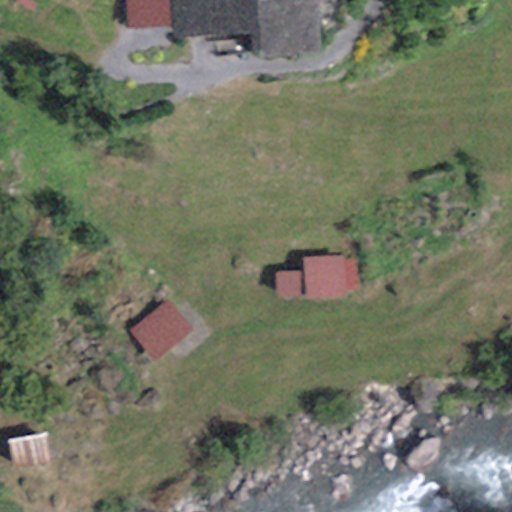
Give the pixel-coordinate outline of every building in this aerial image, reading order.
[(128,0),(130,26),(176,24),(175,0),(128,0)] [(253,28),(254,52),(312,49),(309,0),(175,0),(176,24),(177,32),(253,28)] [(340,295),(338,257),(303,259),(304,272),(282,273),(283,298),(340,295)] [(151,359),(191,328),(172,304),(132,336),(151,359)] [(53,463),(47,435),(9,442),(14,470),(53,463)]
